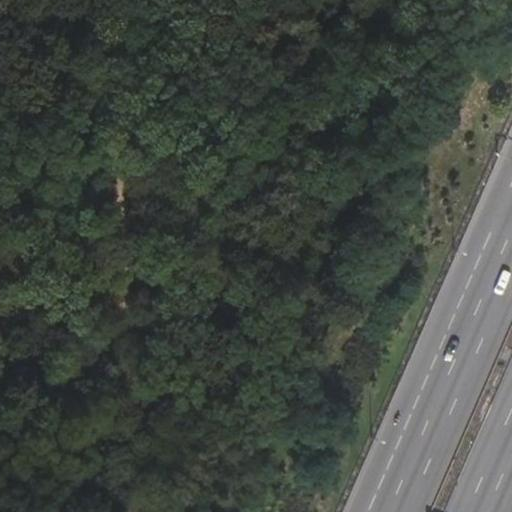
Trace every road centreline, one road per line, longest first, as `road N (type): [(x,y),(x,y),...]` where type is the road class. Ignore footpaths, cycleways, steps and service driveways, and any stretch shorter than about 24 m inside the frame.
road 1 (track): [(89,0),(116,156),(128,511)]
road 2 (trunk): [(511,230),(388,511)]
